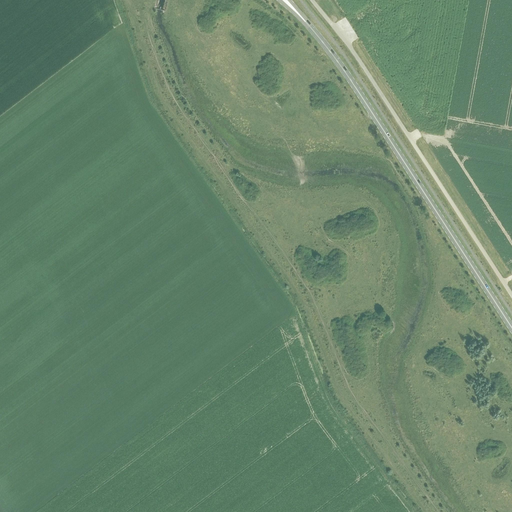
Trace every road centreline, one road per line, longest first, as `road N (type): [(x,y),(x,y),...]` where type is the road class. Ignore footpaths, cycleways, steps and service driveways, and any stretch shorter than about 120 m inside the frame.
road 1 (primary): [(511,328),(305,22)]
road 2 (unclassified): [(511,295),(311,0)]
